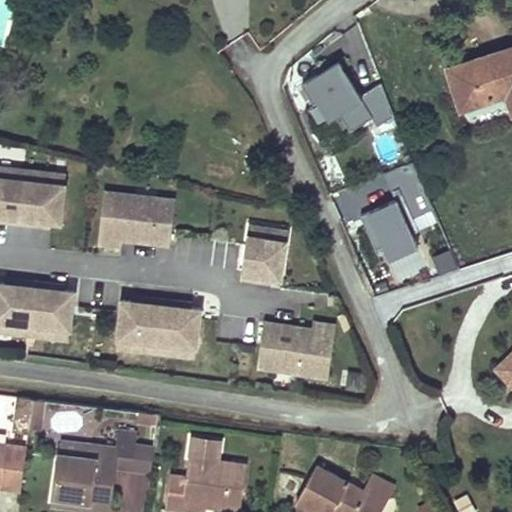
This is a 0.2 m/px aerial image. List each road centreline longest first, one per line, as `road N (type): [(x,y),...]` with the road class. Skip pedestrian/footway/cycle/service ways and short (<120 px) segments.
road 1 (residential): [(347,0),(260,66),(393,380),(369,411),(330,414),(0,363)]
road 2 (residential): [(0,254),(224,281)]
road 3 (unknown): [(364,311),(511,267)]
